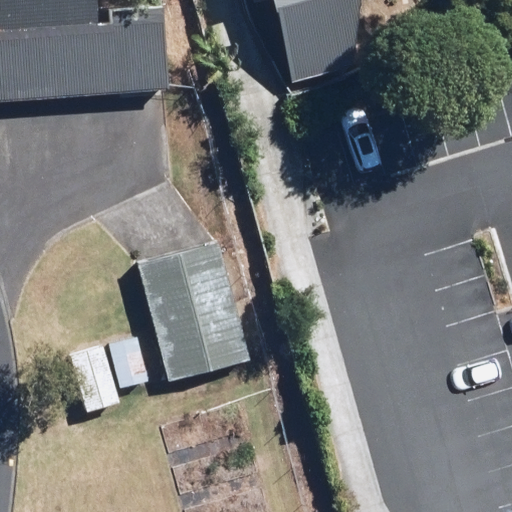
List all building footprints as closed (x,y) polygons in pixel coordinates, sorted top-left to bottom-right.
[(0,0),(0,96),(178,88),(174,2),(106,5),(105,0),(0,0)] [(291,0),(295,10),(304,70),(364,60),(374,0),(291,0)] [(224,232),(135,253),(165,379),(253,358),(224,232)] [(511,323),(501,326),(511,364),(511,323)] [(122,406),(118,384),(153,377),(145,337),(110,344),(71,351),(84,414),(122,406)]
